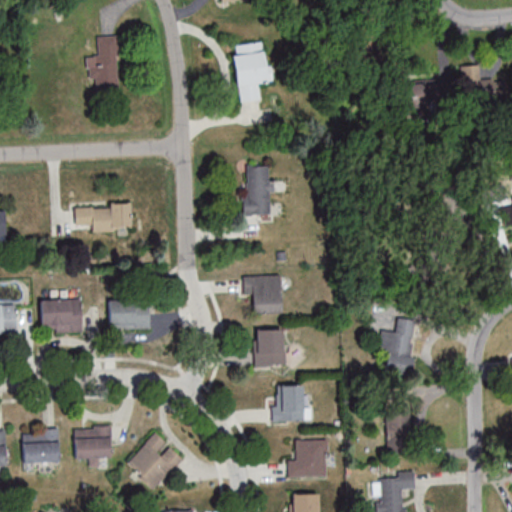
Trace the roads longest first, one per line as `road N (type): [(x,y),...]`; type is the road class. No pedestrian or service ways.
road 1 (residential): [(240,511),(238,480),(219,431),(187,397),(204,365),(186,229),(181,63),(163,0)]
road 2 (residential): [(187,397),(144,380),(0,381)]
road 3 (residential): [(184,148),(0,154)]
road 4 (residential): [(511,302),(481,345),(476,463)]
